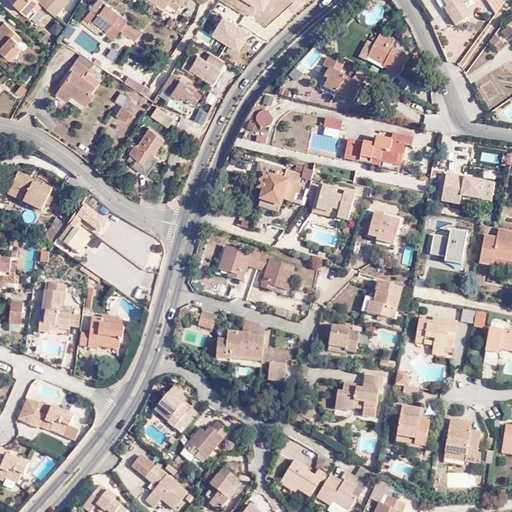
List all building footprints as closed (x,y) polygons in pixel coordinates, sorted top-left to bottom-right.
[(32,0),(11,0),(10,1),(16,7),(19,4),(24,9),(32,0)] [(40,2),(37,0),(32,0),(24,9),(19,4),(16,7),(27,17),(40,2)] [(37,0),(40,2),(51,13),(62,0),(37,0)] [(105,28),(102,31),(111,38),(120,27),(133,38),(141,29),(102,0),(97,0),(87,14),(105,28)] [(165,5),(173,11),(179,0),(145,0),(161,10),(165,5)] [(461,0),(441,0),(444,5),(441,7),(451,24),(467,14),(460,1),(461,0)] [(488,0),(495,10),(508,2),(506,0),(488,0)] [(238,48),(251,28),(223,11),(210,31),(238,48)] [(99,35),(102,31),(105,28),(87,14),(81,21),(99,35)] [(57,35),(64,26),(56,19),(48,27),(57,35)] [(0,52),(8,60),(19,48),(14,43),(19,37),(2,21),(0,22),(0,52)] [(75,27),(67,22),(61,32),(68,37),(75,27)] [(511,33),(508,27),(500,33),(505,39),(511,33)] [(398,71),(408,54),(390,45),(395,37),(381,30),(369,51),(384,58),(380,63),(398,71)] [(503,49),(492,34),(486,42),(496,54),(503,49)] [(219,68),(218,68),(204,59),(196,53),(193,59),(187,55),(175,73),(187,81),(194,72),(210,83),(219,68)] [(204,59),(218,68),(222,62),(208,53),(204,59)] [(99,65),(102,61),(97,56),(93,60),(99,65)] [(356,98),(365,82),(356,77),(354,79),(340,72),(343,64),(329,56),(325,63),(331,67),(326,76),(331,78),(326,86),(338,94),(341,90),(356,98)] [(90,90),(101,77),(76,58),(69,68),(71,69),(59,85),(60,86),(55,92),(66,99),(71,93),(84,104),(93,92),(90,90)] [(25,79),(32,73),(25,65),(18,71),(25,79)] [(289,75),(298,81),(304,73),(295,67),(289,75)] [(199,93),(169,72),(161,86),(177,97),(179,93),(192,103),(199,93)] [(124,80),(145,94),(149,86),(144,83),(144,84),(128,74),(124,80)] [(17,95),(23,88),(18,83),(11,90),(17,95)] [(116,130),(137,101),(127,93),(127,94),(121,90),(114,98),(122,105),(116,112),(114,111),(106,121),(108,123),(109,124),(111,127),(113,127),(116,130)] [(210,104),(214,94),(208,91),(203,100),(210,104)] [(272,105),(275,96),(267,94),(264,103),(272,105)] [(194,118),(203,121),(208,109),(198,106),(194,118)] [(167,126),(173,118),(156,107),(150,116),(167,126)] [(273,123),(273,120),(273,119),(272,116),(270,114),(268,113),(267,113),(264,112),(262,113),(259,114),(257,116),(256,118),(256,122),(257,124),(259,127),(260,128),(261,129),(263,129),(264,129),(267,129),(269,128),(271,125),(273,123)] [(342,123),(325,119),(323,127),(340,131),(342,123)] [(154,152),(164,138),(149,128),(136,146),(134,144),(128,152),(132,157),(128,164),(145,175),(155,160),(148,155),(152,150),(154,152)] [(412,147),(413,137),(392,134),(391,140),(376,138),(374,145),(347,140),(342,159),(378,166),(379,162),(396,165),(399,157),(401,156),(404,145),(412,147)] [(479,176),(480,168),(465,166),(463,174),(478,177),(479,176)] [(502,172),(480,168),(479,176),(500,180),(502,172)] [(0,187),(16,194),(14,198),(32,206),(42,185),(32,180),(33,177),(20,172),(19,175),(7,170),(0,184),(0,187)] [(285,192),(293,194),(301,196),(302,187),(300,187),(302,176),(288,172),(286,176),(276,174),(275,179),(262,176),(259,191),(265,192),(263,203),(281,208),(283,202),(285,192)] [(491,203),(494,185),(445,177),(444,184),(440,183),(438,194),(442,195),(441,202),(459,206),(460,198),(491,203)] [(0,192),(14,198),(16,194),(0,187),(0,192)] [(341,213),(340,220),(349,223),(357,195),(347,193),(345,198),(337,197),(339,191),(324,187),(321,198),(318,209),(332,214),(333,210),(341,213)] [(291,203),(293,194),(285,192),(283,202),(291,203)] [(339,222),(340,220),(341,213),(333,210),(332,214),(318,209),(321,198),(317,197),(312,214),(322,218),(339,222)] [(99,214),(83,201),(79,208),(76,205),(70,213),(74,217),(77,219),(80,214),(92,223),(99,214)] [(281,208),(263,203),(261,210),(280,214),(281,208)] [(37,225),(48,232),(58,218),(48,210),(37,225)] [(73,220),(74,217),(70,213),(64,222),(72,228),(76,222),(73,220)] [(381,240),(397,245),(403,223),(388,219),(389,216),(378,213),(371,235),(381,238),(381,240)] [(104,218),(99,214),(92,223),(98,227),(104,218)] [(242,218),(240,225),(252,230),(255,222),(242,218)] [(336,232),(339,222),(322,218),(320,227),(336,232)] [(62,241),(72,228),(64,222),(54,236),(55,237),(62,241)] [(461,272),(469,230),(452,227),(451,236),(432,233),(427,266),(461,272)] [(69,248),(80,234),(72,228),(62,241),(63,241),(69,248)] [(511,264),(511,234),(501,232),(499,242),(486,238),(480,266),(494,269),(495,261),(511,265),(511,264)] [(73,252),(73,253),(85,237),(80,234),(69,248),(73,252)] [(395,250),(397,245),(381,240),(379,245),(395,250)] [(16,243),(8,242),(7,250),(16,250),(16,243)] [(405,263),(411,264),(414,248),(408,247),(405,263)] [(259,268),(262,254),(253,252),(252,255),(228,249),(223,271),(235,276),(234,279),(245,282),(249,266),(259,268)] [(39,251),(38,261),(50,262),(50,251),(39,251)] [(273,256),(262,254),(259,268),(269,271),(265,288),(275,291),(277,286),(289,290),(296,266),(272,260),(273,256)] [(0,275),(1,276),(0,282),(13,283),(13,265),(8,265),(8,259),(0,258),(0,275)] [(76,266),(93,281),(96,276),(77,263),(76,266)] [(74,268),(93,281),(76,266),(74,268)] [(413,268),(407,267),(405,278),(411,279),(413,268)] [(57,291),(61,291),(62,282),(45,280),(44,288),(41,288),(39,307),(42,308),(40,320),(35,319),(34,328),(45,329),(45,325),(46,321),(66,324),(68,312),(65,311),(66,304),(60,303),(56,303),(57,291)] [(366,300),(362,315),(394,324),(396,315),(394,313),(401,291),(382,286),(379,293),(376,292),(373,302),(366,300)] [(357,314),(362,315),(366,300),(362,298),(357,314)] [(20,302),(9,301),(8,323),(19,324),(20,302)] [(76,313),(68,312),(66,324),(75,325),(76,313)] [(476,315),(463,313),(461,326),(474,328),(476,315)] [(100,314),(99,317),(98,324),(119,326),(120,321),(116,316),(100,314)] [(216,330),(219,317),(204,314),(201,327),(216,330)] [(487,318),(476,315),(474,328),(473,331),(484,332),(487,318)] [(88,316),(86,332),(85,344),(84,346),(92,347),(94,340),(101,340),(100,346),(114,347),(116,336),(120,336),(121,326),(119,326),(98,324),(99,317),(88,316)] [(435,354),(447,355),(447,350),(456,350),(460,327),(435,323),(434,327),(422,324),(418,344),(428,345),(427,348),(436,350),(435,354)] [(344,351),(344,354),(355,356),(359,337),(347,334),(346,331),(327,327),(324,340),(330,341),(329,347),(344,351)] [(85,344),(86,332),(77,331),(75,343),(85,344)] [(511,354),(511,336),(490,333),(486,354),(500,357),(500,352),(511,354)] [(263,352),(265,340),(250,338),(251,336),(228,334),(228,343),(220,342),(219,347),(228,347),(227,358),(262,362),(263,352)] [(218,361),(262,366),(262,362),(227,358),(228,347),(219,347),(218,361)] [(344,357),(344,354),(344,351),(329,347),(328,354),(344,357)] [(262,362),(262,366),(286,369),(288,354),(263,352),(262,362)] [(338,394),(334,412),(353,414),(354,411),(355,408),(363,410),(363,413),(362,419),(375,420),(380,391),(381,392),(383,382),(365,379),(362,393),(358,392),(358,388),(345,387),(343,395),(338,394)] [(419,398),(421,388),(404,385),(404,396),(419,398)] [(166,423),(172,428),(184,413),(178,408),(184,401),(177,393),(178,392),(172,386),(157,404),(171,417),(167,422),(166,423)] [(34,404),(22,398),(14,419),(27,424),(26,426),(33,429),(36,422),(39,414),(31,411),(34,404)] [(305,415),(310,419),(314,421),(319,413),(303,403),(298,411),(301,414),(300,415),(302,415),(304,417),(305,415)] [(45,409),(34,404),(31,411),(39,414),(42,416),(45,409)] [(152,410),(167,422),(171,417),(157,404),(152,410)] [(47,406),(45,409),(42,416),(49,419),(47,426),(45,428),(72,439),(76,428),(66,424),(70,414),(47,406)] [(192,420),(197,414),(190,408),(186,415),(192,420)] [(414,442),(413,446),(426,448),(430,426),(419,424),(420,413),(403,409),(398,439),(414,442)] [(292,416),(299,419),(302,415),(300,415),(301,414),(298,411),(296,411),(292,416)] [(172,428),(181,434),(192,420),(186,415),(184,413),(172,428)] [(39,414),(36,422),(47,426),(49,419),(42,416),(39,414)] [(307,424),(310,419),(305,415),(304,417),(302,415),(299,419),(307,424)] [(197,452),(206,457),(227,431),(215,420),(210,428),(209,426),(202,433),(199,429),(184,448),(193,456),(197,452)] [(462,429),(462,424),(453,422),(447,454),(468,458),(466,465),(476,468),(482,442),(481,437),(472,435),(473,431),(462,429)] [(501,450),(511,451),(511,428),(505,428),(501,450)] [(511,458),(511,451),(501,450),(500,458),(511,458)] [(201,463),(206,457),(197,452),(193,456),(201,463)] [(468,458),(447,454),(446,461),(466,465),(468,458)] [(25,465),(3,456),(0,463),(0,466),(5,469),(1,478),(13,483),(17,474),(20,476),(25,465)] [(140,456),(132,466),(151,481),(155,476),(160,481),(156,486),(145,500),(154,508),(162,499),(173,509),(187,492),(140,456)] [(312,497),(322,483),(328,475),(320,470),(319,471),(315,476),(308,471),(309,468),(296,460),(284,480),(300,490),(312,497)] [(328,475),(331,476),(336,468),(320,460),(318,470),(319,471),(320,470),(328,475)] [(238,472),(239,463),(226,463),(208,485),(218,492),(209,503),(219,510),(232,493),(229,489),(237,479),(231,474),(231,473),(238,472)] [(374,476),(363,471),(358,479),(363,482),(368,485),(374,476)] [(448,473),(448,487),(475,487),(476,473),(448,473)] [(363,482),(358,479),(349,474),(342,483),(334,478),(328,486),(320,499),(334,507),(336,504),(348,511),(350,511),(358,501),(352,498),(363,482)] [(328,486),(334,478),(331,476),(328,475),(322,483),(328,486)] [(155,476),(151,481),(156,486),(160,481),(155,476)] [(296,493),(300,490),(284,480),(281,484),(296,493)] [(98,504),(107,510),(108,508),(112,511),(126,511),(129,509),(116,499),(118,496),(103,483),(85,506),(92,511),(96,507),(98,504)] [(404,511),(408,505),(391,499),(387,506),(382,504),(378,511),(404,511)]
